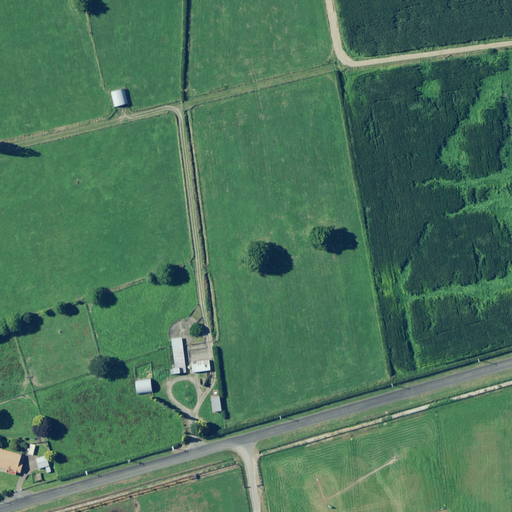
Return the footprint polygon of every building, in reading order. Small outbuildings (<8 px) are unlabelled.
[(129,104),(125,89),(112,93),(115,107),(129,104)] [(187,373),(183,338),(173,339),(176,368),(174,368),(175,374),(187,373)] [(212,371),(210,360),(192,363),(194,373),(212,371)] [(152,378),(137,381),(139,393),(154,390),(152,378)] [(223,411),(221,397),(212,398),(214,412),(223,411)] [(22,443),(13,441),(11,449),(20,451),(22,443)] [(25,463),(21,462),(23,455),(0,449),(0,467),(11,470),(10,474),(17,476),(18,472),(22,473),(25,463)] [(40,469),(46,468),(47,467),(48,474),(53,472),(48,456),(37,459),(40,469)]
